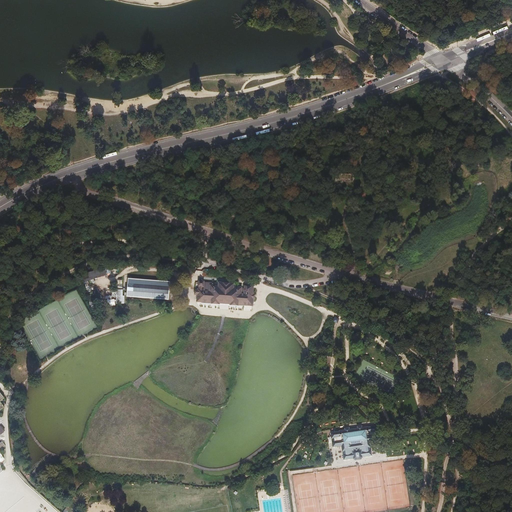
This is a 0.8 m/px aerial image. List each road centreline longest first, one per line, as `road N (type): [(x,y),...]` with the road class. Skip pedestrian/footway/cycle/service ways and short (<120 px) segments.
road 1 (unclassified): [(511,315),(342,274),(92,195),(75,172)]
road 2 (tertiary): [(445,60),(301,114),(75,172)]
road 3 (unknown): [(437,511),(454,432),(428,369),(383,328),(298,283)]
road 4 (unknown): [(201,264),(120,254),(80,262),(41,279),(0,338)]
road 5 (unknown): [(457,291),(454,432)]
